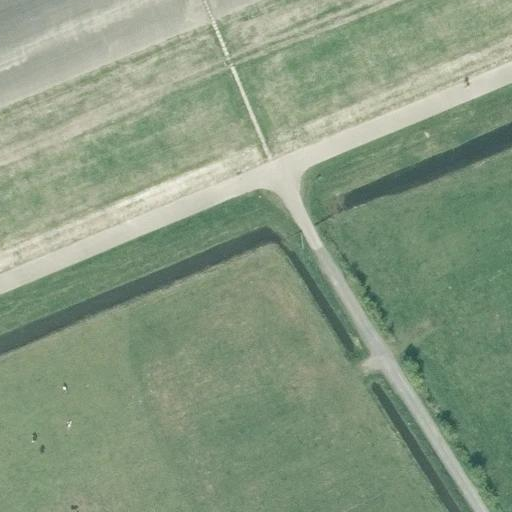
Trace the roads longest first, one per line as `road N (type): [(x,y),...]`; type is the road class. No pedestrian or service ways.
road 1 (unclassified): [(0,285),(511,74)]
road 2 (track): [(482,511),(274,171)]
